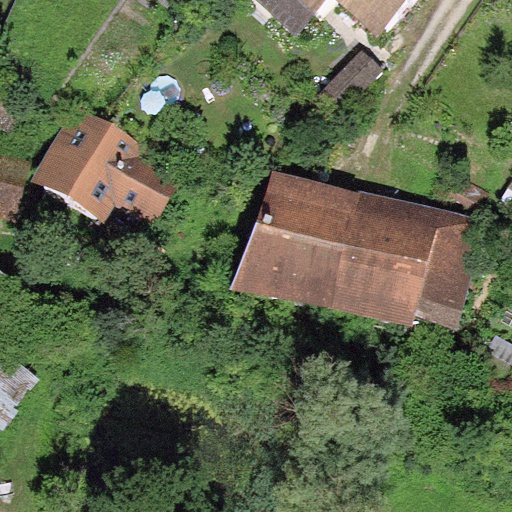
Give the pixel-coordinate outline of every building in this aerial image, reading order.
[(429,0),(252,0),(295,41),(334,0),(383,47),(429,0)] [(363,63),(326,103),(344,120),(381,80),(363,63)] [(77,123),(45,188),(105,217),(107,212),(131,165),(137,153),(77,123)] [(131,165),(107,212),(149,232),(172,185),(131,165)] [(0,167),(0,222),(11,226),(24,174),(0,167)] [(438,229),(277,193),(254,299),(415,334),(417,323),(438,229)] [(438,229),(417,323),(452,330),(472,236),(438,229)]
